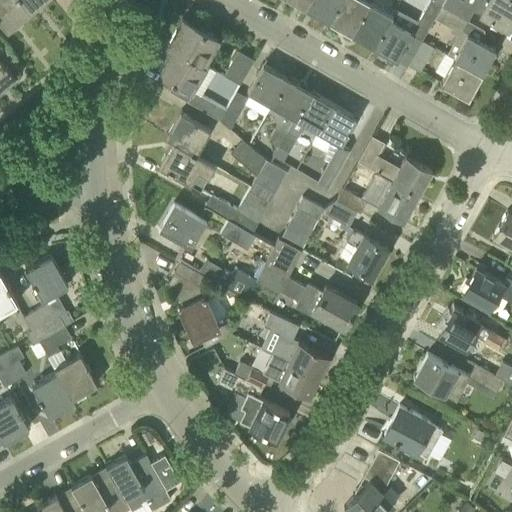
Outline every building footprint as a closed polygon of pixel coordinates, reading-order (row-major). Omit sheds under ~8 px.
[(0,0),(0,22),(7,31),(29,12),(18,0),(0,0)] [(18,0),(29,12),(43,0),(18,0)] [(328,21),(339,0),(310,0),(306,8),(328,21)] [(369,1),(367,0),(339,0),(328,21),(351,33),(369,1)] [(435,18),(442,5),(433,0),(429,0),(412,31),(410,34),(411,35),(421,41),(422,39),(435,18)] [(511,0),(444,0),(442,5),(468,19),(474,9),(507,28),(511,19),(511,0)] [(392,14),(369,1),(351,33),(374,46),(390,19),(392,14)] [(462,30),(468,19),(442,5),(435,18),(451,27),(449,31),(457,35),(460,29),(462,30)] [(168,43),(174,47),(205,64),(219,39),(183,18),(168,43)] [(397,60),(411,35),(410,34),(412,31),(390,19),(374,46),(397,60)] [(495,49),(468,33),(454,57),(482,73),(495,49)] [(422,39),(421,41),(408,64),(420,71),(434,46),(422,39)] [(207,65),(205,64),(174,47),(159,72),(192,91),(207,65)] [(238,49),(224,75),(240,83),(254,58),(238,49)] [(446,54),(453,58),(440,82),(468,98),(482,73),(454,57),(447,53),(446,54)] [(0,89),(15,77),(0,59),(0,89)] [(272,104),(287,77),(263,63),(248,90),(272,104)] [(287,77),(272,104),(294,117),(310,90),(287,77)] [(225,109),(218,119),(230,129),(247,97),(236,90),(225,109)] [(288,151),(304,122),(318,130),(333,103),(310,90),(294,117),(286,131),(278,145),(288,151)] [(225,109),(196,93),(190,103),(218,119),(225,109)] [(357,116),(333,103),(318,130),(331,137),(324,158),(329,159),(339,143),(339,142),(342,143),(357,116)] [(173,140),(196,153),(210,128),(180,111),(166,136),(173,140)] [(278,145),(286,131),(276,125),(268,140),(278,145)] [(372,135),(358,160),(377,170),(418,194),(432,168),(405,153),(398,166),(377,154),(377,153),(378,153),(384,141),(372,135)] [(260,169),(265,158),(242,139),(230,153),(256,175),(260,169)] [(159,165),(190,183),(200,189),(215,164),(196,153),(173,140),(159,165)] [(339,143),(317,181),(328,187),(349,149),(339,143)] [(281,181),(287,170),(265,158),(260,169),(281,181)] [(260,169),(256,175),(254,180),(275,191),(281,181),(260,169)] [(369,184),(383,192),(376,205),(404,220),(418,194),(377,170),(369,184)] [(269,202),(275,191),(254,180),(248,190),(269,202)] [(367,199),(343,187),(342,187),(336,198),(357,210),(361,212),(367,199)] [(264,212),(269,202),(248,190),(242,200),(264,212)] [(237,210),(237,209),(211,194),(205,205),(228,219),(230,220),(237,210)] [(297,205),(318,218),(322,211),(324,206),(302,195),(297,205)] [(336,198),(324,206),(322,211),(349,225),(357,210),(336,198)] [(258,222),(264,212),(242,200),(237,209),(237,210),(258,222)] [(174,201),(158,227),(191,246),(206,219),(174,201)] [(313,228),(318,218),(297,205),(291,216),(313,228)] [(511,211),(506,209),(492,235),(511,245),(511,211)] [(230,220),(252,232),(258,222),(237,210),(230,220)] [(313,228),(291,216),(286,227),(307,239),(313,228)] [(255,234),(252,233),(252,232),(230,220),(228,219),(220,233),(247,248),(255,234)] [(302,249),(307,239),(286,227),(280,238),(302,249)] [(372,275),(390,246),(353,227),(347,237),(355,242),(345,261),(372,275)] [(323,284),(320,289),(307,282),(305,285),(287,276),(302,249),(280,238),(278,237),(274,245),(255,279),(279,292),(280,289),(298,299),(294,305),(311,314),(314,310),(343,326),(357,302),(323,284)] [(43,298),(55,291),(68,283),(50,254),(25,268),(43,298)] [(180,260),(175,270),(199,284),(205,274),(180,260)] [(511,301),(511,267),(503,282),(475,266),(461,290),(489,306),(497,292),(511,301)] [(218,281),(246,297),(255,279),(235,267),(232,273),(225,268),(218,281)] [(199,284),(175,270),(168,282),(180,290),(185,302),(178,306),(193,338),(200,335),(205,346),(230,332),(233,326),(228,316),(218,321),(199,284)] [(0,272),(0,311),(17,302),(0,272)] [(54,317),(45,303),(35,308),(50,334),(65,325),(59,315),(54,317)] [(502,336),(481,322),(479,321),(480,318),(466,311),(464,314),(452,307),(438,332),(465,347),(472,333),(496,347),(502,336)] [(33,343),(40,340),(50,334),(35,308),(23,315),(31,330),(26,333),(33,343)] [(73,320),(67,310),(59,315),(65,325),(73,320)] [(269,350),(272,352),(319,375),(329,354),(292,336),(298,323),(269,310),(263,323),(278,331),(274,341),(269,350)] [(40,340),(49,356),(60,349),(57,344),(71,336),(65,325),(50,334),(40,340)] [(16,379),(26,373),(18,359),(23,356),(17,344),(1,353),(16,379)] [(54,366),(57,370),(72,396),(96,382),(79,352),(54,366)] [(267,363),(262,372),(267,375),(277,379),(309,396),(319,375),(272,352),(267,363)] [(466,381),(465,381),(469,375),(427,352),(413,377),(445,394),(455,400),(466,381)] [(0,378),(4,386),(16,379),(1,353),(0,353),(0,378)] [(262,372),(239,360),(233,372),(262,386),(267,375),(262,372)] [(495,374),(503,379),(511,383),(511,366),(502,361),(495,374)] [(475,364),(469,375),(496,390),(503,379),(495,374),(475,364)] [(233,372),(223,367),(216,381),(245,395),(240,406),(245,408),(239,420),(277,439),(290,411),(257,395),(262,386),(233,372)] [(74,400),(72,396),(57,370),(33,384),(50,414),(74,400)] [(11,396),(0,402),(0,434),(1,436),(3,440),(28,426),(11,396)] [(427,455),(441,430),(430,423),(431,422),(399,403),(382,433),(393,437),(393,440),(397,442),(398,440),(427,455)] [(511,417),(503,434),(511,438),(511,417)] [(492,436),(478,428),(474,436),(488,444),(492,436)] [(145,443),(153,439),(148,429),(140,434),(145,443)] [(400,459),(379,447),(354,490),(357,493),(343,506),(348,511),(383,511),(393,503),(381,491),(400,459)] [(165,487),(164,485),(177,478),(163,452),(150,459),(146,453),(130,462),(126,454),(106,465),(131,507),(165,487)] [(121,511),(131,507),(106,465),(110,473),(95,481),(91,473),(71,484),(75,492),(86,511),(121,511)] [(86,511),(75,492),(60,501),(56,493),(36,504),(40,511),(86,511)] [(471,511),(474,509),(466,501),(455,511),(471,511)]
